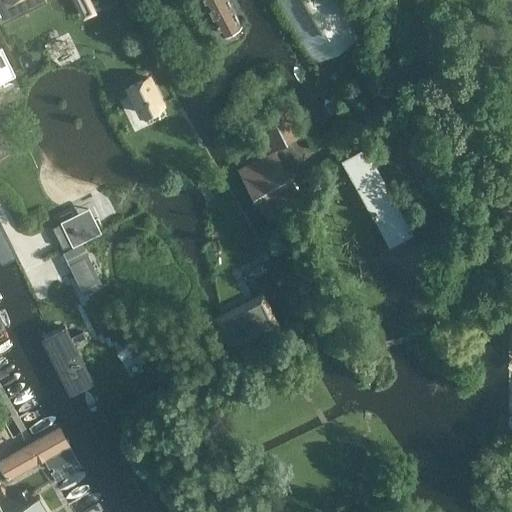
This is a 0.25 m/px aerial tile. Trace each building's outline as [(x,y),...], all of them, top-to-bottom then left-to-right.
[(88,0),(76,0),(84,16),(94,11),(88,0)] [(204,0),(221,32),(240,22),(228,0),(204,0)] [(338,0),(278,0),(314,62),(360,36),(338,0)] [(161,105),(148,79),(128,88),(141,114),(161,105)] [(271,147),(300,131),(287,106),(258,121),(271,147)] [(390,243),(411,232),(367,147),(346,158),(390,243)] [(237,170),(261,212),(296,194),(273,151),(237,170)] [(81,243),(63,252),(83,293),(101,284),(81,243)] [(262,296),(254,300),(217,319),(232,347),(276,324),(262,296)] [(119,321),(104,328),(112,346),(127,338),(119,321)] [(92,380),(66,326),(44,337),(71,391),(92,380)] [(58,428),(0,460),(0,463),(8,478),(68,444),(58,428)] [(4,511),(0,504),(0,511),(49,511),(39,495),(11,511),(4,511)]
